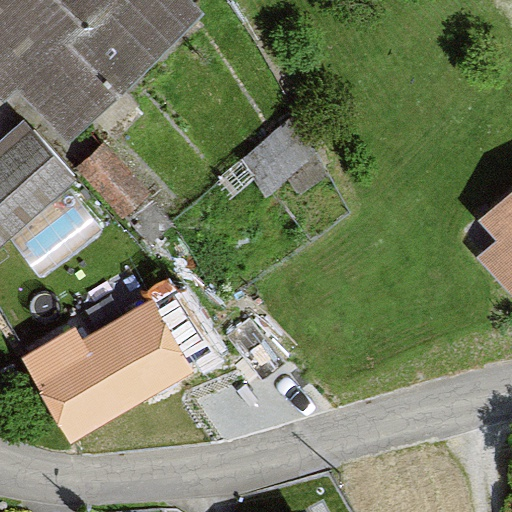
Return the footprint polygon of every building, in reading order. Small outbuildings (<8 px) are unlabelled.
[(195,11),(184,0),(0,0),(0,90),(5,86),(57,141),(195,11)] [(16,123),(0,137),(0,245),(69,183),(16,123)] [(121,205),(144,191),(111,138),(89,152),(121,205)] [(511,184),(469,224),(490,246),(474,260),(511,300),(511,184)] [(138,290),(15,359),(59,437),(182,368),(138,290)]
